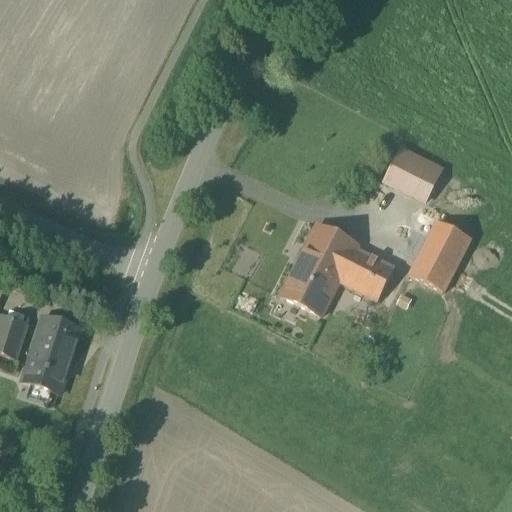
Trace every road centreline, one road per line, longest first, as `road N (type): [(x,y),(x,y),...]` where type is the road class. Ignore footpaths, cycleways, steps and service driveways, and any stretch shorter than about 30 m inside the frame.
road 1 (tertiary): [(152,273),(195,163),(279,0)]
road 2 (tertiary): [(76,511),(152,273)]
road 3 (unclassified): [(152,273),(0,207)]
